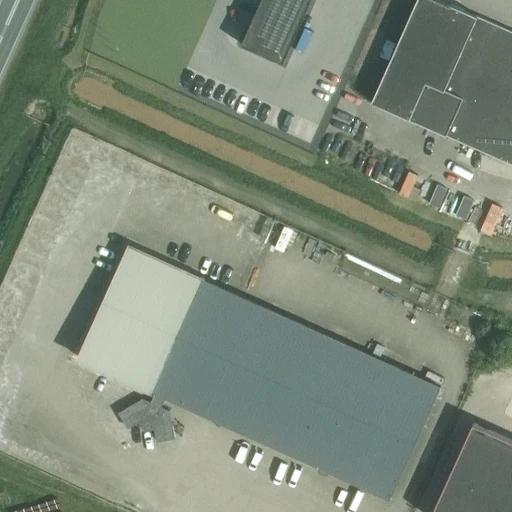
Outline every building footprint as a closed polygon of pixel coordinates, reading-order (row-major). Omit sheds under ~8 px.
[(262,0),(242,45),(283,64),(311,0),(262,0)] [(511,20),(466,0),(417,0),(372,103),(511,165),(511,20)] [(393,157),(383,180),(403,188),(413,165),(393,157)] [(417,167),(408,189),(431,199),(431,201),(457,211),(466,187),(417,167)] [(296,263),(307,234),(294,228),(283,258),(296,263)] [(77,357),(151,391),(154,392),(150,402),(143,398),(118,413),(127,429),(138,422),(144,431),(154,429),(157,442),(175,438),(169,410),(161,407),(165,397),(390,499),(440,387),(202,279),(127,245),(77,357)] [(511,511),(511,440),(473,423),(432,511),(511,511)]
